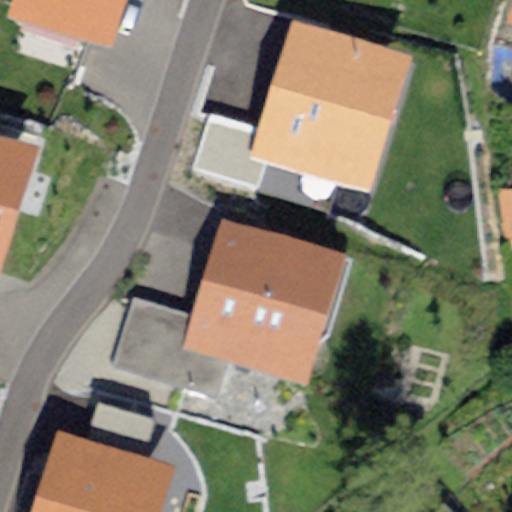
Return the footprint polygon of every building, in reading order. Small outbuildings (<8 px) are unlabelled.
[(15,0),(12,10),(119,38),(129,0),(15,0)] [(379,188),(416,37),(292,7),(263,124),(217,113),(209,146),(379,188)] [(0,112),(0,271),(10,273),(43,122),(0,112)] [(316,375),(350,237),(223,205),(197,308),(137,293),(121,356),(189,372),(196,345),(316,375)] [(32,511),(160,511),(176,445),(54,417),(32,511)]
